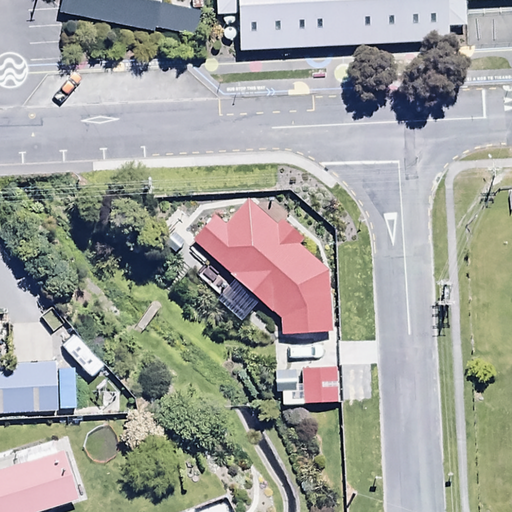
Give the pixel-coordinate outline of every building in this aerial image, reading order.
[(171,0),(58,0),(55,14),(161,41),(171,0)] [(455,0),(238,0),(241,48),(457,39),(455,0)] [(511,0),(464,0),(465,24),(511,22),(511,0)] [(0,362),(0,413),(53,413),(52,362),(0,362)] [(0,469),(0,511),(38,511),(75,500),(59,450),(0,469)]
